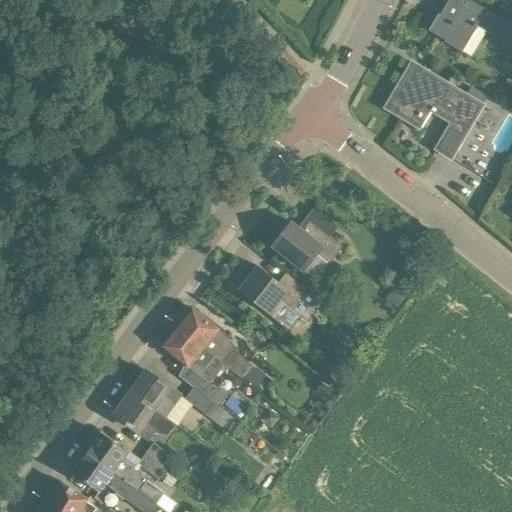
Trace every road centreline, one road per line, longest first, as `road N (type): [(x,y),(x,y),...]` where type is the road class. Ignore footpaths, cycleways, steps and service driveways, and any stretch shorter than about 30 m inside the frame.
road 1 (tertiary): [(12,511),(175,278),(309,115)]
road 2 (residential): [(511,275),(309,115)]
road 3 (tertiary): [(309,115),(381,0)]
